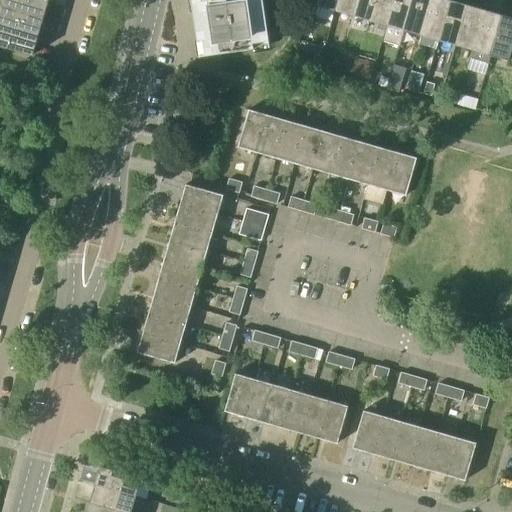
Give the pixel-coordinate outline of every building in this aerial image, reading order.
[(0,0),(0,21),(39,33),(45,11),(7,0),(0,0)] [(7,0),(45,11),(48,0),(7,0)] [(206,54),(204,54),(204,56),(255,48),(254,43),(269,41),(269,42),(270,42),(263,0),(192,0),(198,40),(204,40),(206,54)] [(334,10),(336,0),(318,0),(317,6),(334,10)] [(351,15),(355,0),(336,0),(334,10),(351,15)] [(368,20),(374,0),(355,0),(351,15),(368,20)] [(385,25),(392,0),(374,0),(368,20),(385,25)] [(398,45),(403,30),(411,0),(392,0),(385,25),(381,40),(398,45)] [(420,35),(430,0),(411,0),(403,30),(420,35)] [(438,40),(449,0),(430,0),(420,35),(438,40)] [(455,45),(467,5),(449,0),(438,40),(455,45)] [(472,50),(484,10),(467,5),(455,45),(472,50)] [(487,63),(501,15),(484,10),(472,50),(474,51),(472,58),(487,63)] [(489,63),(491,56),(509,61),(511,51),(511,17),(501,15),(487,63),(489,63)] [(0,21),(0,46),(33,56),(33,54),(39,33),(0,21)] [(353,74),(358,57),(343,53),(338,69),(353,74)] [(358,57),(353,74),(370,79),(376,61),(359,56),(358,58),(358,57)] [(400,92),(407,69),(394,65),(387,89),(400,92)] [(419,92),(422,82),(410,78),(407,89),(419,92)] [(427,83),(424,94),(431,96),(435,85),(427,83)] [(258,153),(268,115),(249,110),(238,147),(258,153)] [(276,158),(287,121),(268,115),(258,153),(276,158)] [(295,163),(305,126),(287,121),(276,158),(295,163)] [(313,169),(324,131),(305,126),(295,163),(313,169)] [(332,174),(342,137),(324,131),(313,169),(332,174)] [(350,179),(361,142),(342,137),(332,174),(350,179)] [(369,185),(379,147),(361,142),(350,179),(369,185)] [(387,190),(398,153),(379,147),(369,185),(387,190)] [(398,153),(387,190),(406,196),(417,158),(398,153)] [(230,179),(227,189),(240,193),(243,183),(230,179)] [(181,204),(218,215),(224,195),(186,184),(181,204)] [(264,200),(267,190),(254,186),(252,197),(264,200)] [(277,204),(278,204),(281,193),(267,190),(264,200),(277,204)] [(301,211),(304,201),(292,197),(289,208),(301,211)] [(314,215),(315,215),(317,205),(304,201),(301,211),(314,215)] [(213,233),(218,215),(181,204),(175,222),(213,233)] [(338,222),(341,211),(328,208),(325,218),(338,222)] [(269,215),(247,209),(244,222),(266,228),(269,215)] [(351,226),(351,225),(354,215),(341,211),(338,222),(351,226)] [(376,233),(376,232),(378,222),(365,218),(362,229),(376,233)] [(208,252),(213,233),(175,222),(170,241),(208,252)] [(262,241),(266,228),(244,222),(240,235),(262,241)] [(394,238),(397,228),(384,224),(381,234),(394,238)] [(202,270),(208,252),(170,241),(165,259),(202,270)] [(259,252),(258,252),(248,249),(244,262),(255,265),(259,252)] [(197,289),(202,270),(165,259),(159,278),(197,289)] [(251,278),(255,265),(244,262),(241,275),(251,278)] [(192,307),(197,289),(159,278),(154,296),(192,307)] [(248,290),(247,289),(237,287),(234,299),(244,302),(248,290)] [(186,326),(192,307),(154,296),(149,315),(186,326)] [(240,315),(244,302),(234,299),(230,312),(240,315)] [(149,315),(143,333),(181,344),(186,326),(149,315)] [(223,337),(233,340),(237,326),(227,323),(223,337)] [(265,345),(268,334),(256,331),(253,341),(265,345)] [(175,363),(181,344),(143,333),(138,352),(175,363)] [(278,349),(281,338),(268,334),(265,345),(278,349)] [(230,352),(233,340),(223,337),(219,349),(230,352)] [(302,355),(305,345),(292,341),(289,352),(302,355)] [(315,359),(318,349),(305,345),(302,355),(315,359)] [(339,366),(342,356),(330,352),(327,363),(339,366)] [(352,370),(355,360),(342,356),(339,366),(352,370)] [(223,377),(226,364),(216,361),(212,374),(223,377)] [(387,380),(390,370),(377,366),(374,376),(387,380)] [(311,395),(310,395),(316,375),(297,370),(292,390),(281,427),(300,433),(311,395)] [(412,387),(415,377),(402,373),(399,383),(412,387)] [(244,417),(255,379),(236,374),(225,411),(244,417)] [(425,391),(428,380),(415,377),(412,387),(425,391)] [(263,422),(274,385),(255,379),(244,417),(263,422)] [(449,398),(452,387),(439,384),(436,394),(449,398)] [(292,390),(274,385),(263,422),(281,427),(292,390)] [(462,401),(465,391),(452,387),(449,398),(462,401)] [(489,398),(477,394),(474,405),(487,408),(490,398),(489,398)] [(318,438),(329,401),(311,395),(300,433),(318,438)] [(329,401),(318,438),(338,444),(349,406),(329,401)] [(372,454),(383,416),(364,411),(353,448),(372,454)] [(391,459),(402,421),(383,416),(372,454),(391,459)] [(409,464),(420,427),(402,421),(391,459),(409,464)] [(428,470),(439,432),(420,427),(409,464),(428,470)] [(446,475),(457,437),(439,432),(428,470),(446,475)] [(466,480),(477,443),(457,437),(446,475),(466,480)] [(136,496),(141,478),(101,466),(96,485),(136,496)] [(127,511),(131,511),(136,496),(96,485),(91,502),(127,511)] [(185,507),(189,493),(169,487),(165,501),(185,507)] [(127,511),(91,502),(88,511),(127,511)]
